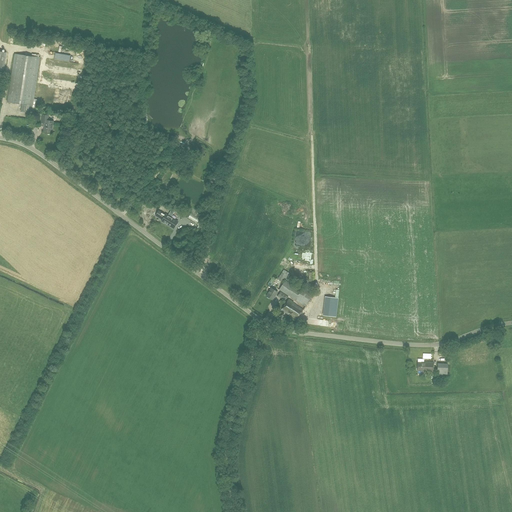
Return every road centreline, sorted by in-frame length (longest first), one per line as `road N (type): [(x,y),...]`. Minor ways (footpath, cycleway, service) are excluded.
road 1 (unclassified): [(511,323),(436,345),(273,328),(49,160),(0,137)]
road 2 (track): [(315,273),(308,46)]
road 3 (track): [(262,322),(226,453),(233,511)]
